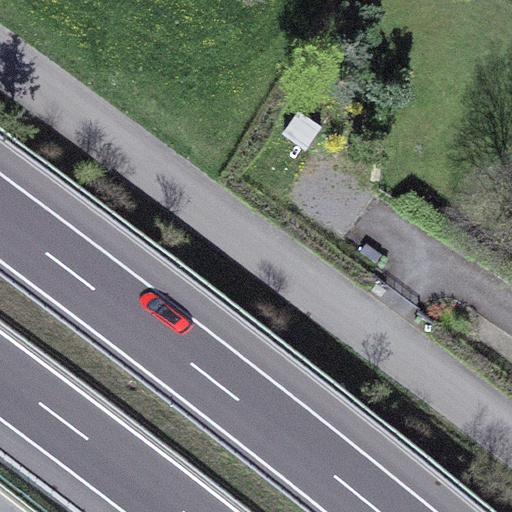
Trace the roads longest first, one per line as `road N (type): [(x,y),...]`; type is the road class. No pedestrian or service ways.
road 1 (unclassified): [(511,434),(0,58)]
road 2 (motorway): [(381,511),(0,220)]
road 3 (motorway): [(0,378),(178,511)]
